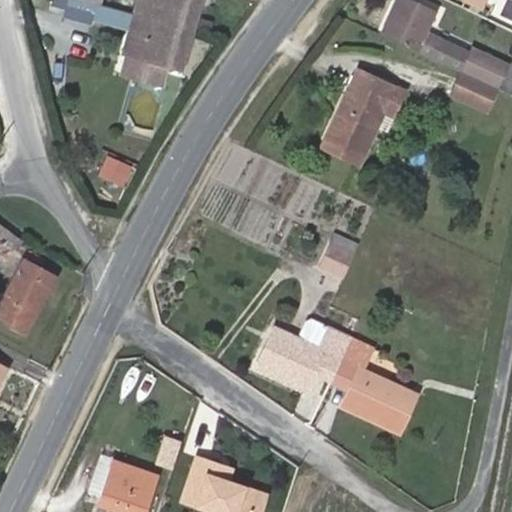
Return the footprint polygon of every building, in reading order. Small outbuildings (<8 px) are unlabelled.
[(65,0),(106,11),(108,0),(65,0)] [(143,0),(138,20),(193,35),(201,0),(143,0)] [(434,11),(409,0),(396,0),(381,35),(429,57),(437,40),(424,34),(434,11)] [(462,0),(462,2),(484,12),(488,0),(462,0)] [(127,60),(181,76),(193,35),(138,20),(127,60)] [(506,66),(470,50),(459,71),(495,88),(506,66)] [(394,115),(405,89),(358,69),(330,132),(368,149),(385,111),(394,115)] [(459,71),(448,94),(484,110),(495,88),(459,71)] [(18,239),(0,225),(0,252),(1,252),(7,256),(18,239)] [(331,244),(321,266),(341,276),(352,252),(331,244)] [(54,274),(23,259),(0,305),(0,317),(25,331),(54,274)] [(295,339),(274,329),(257,367),(306,389),(315,369),(330,376),(348,339),(308,320),(303,320),(295,339)] [(330,376),(329,379),(350,389),(343,405),(399,431),(415,395),(360,369),(369,348),(348,339),(330,376)] [(163,432),(157,461),(176,465),(182,437),(163,432)] [(216,511),(260,511),(265,499),(243,491),(244,485),(229,480),(221,477),(224,465),(198,456),(183,500),(216,511)] [(145,511),(157,477),(115,462),(97,511),(145,511)] [(224,465),(221,477),(229,480),(233,468),(224,465)] [(244,485),(243,491),(265,499),(267,493),(244,485)]
